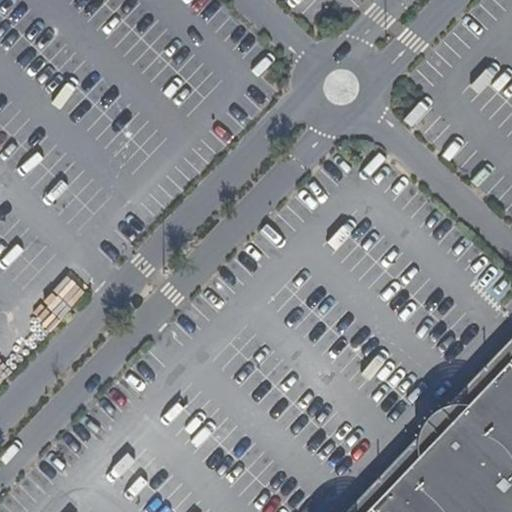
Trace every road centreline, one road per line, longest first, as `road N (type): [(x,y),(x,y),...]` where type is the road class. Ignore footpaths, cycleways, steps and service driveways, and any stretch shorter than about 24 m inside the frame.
road 1 (unknown): [(445,389),(302,246),(337,208),(356,196),(371,198),(505,325)]
road 2 (unknown): [(393,445),(248,304),(302,246)]
road 3 (unknown): [(34,0),(176,137)]
road 4 (unknown): [(176,137),(211,100),(220,67),(153,0)]
road 5 (unknown): [(120,198),(0,79)]
road 6 (unknown): [(10,311),(120,198)]
road 7 (unknown): [(142,417),(248,304)]
road 8 (unknown): [(142,417),(239,511)]
